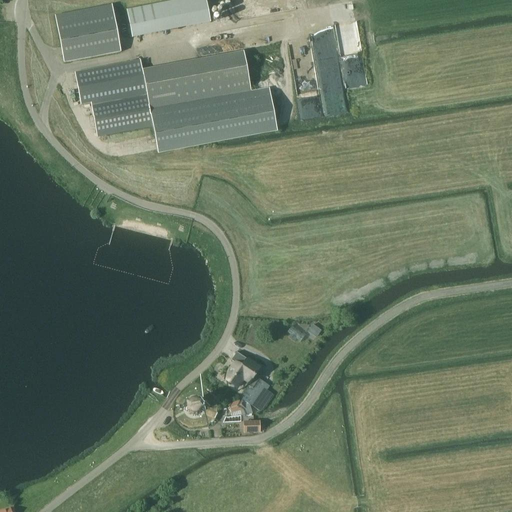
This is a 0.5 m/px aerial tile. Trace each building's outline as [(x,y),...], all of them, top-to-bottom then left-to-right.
[(207,0),(169,0),(127,7),(132,35),(211,22),(207,0)] [(112,7),(55,18),(64,63),(120,52),(112,7)] [(244,54),(142,73),(150,110),(251,91),(244,54)] [(81,105),(146,93),(140,61),(75,73),(81,105)] [(269,90),(150,112),(157,152),(276,129),(269,90)] [(147,94),(91,104),(97,137),(152,127),(147,94)] [(313,325),(307,332),(316,338),(321,331),(313,325)] [(236,362),(223,380),(236,389),(243,380),(250,385),(256,377),(261,369),(237,352),(231,359),(236,362)] [(256,376),(241,398),(255,408),(260,412),(273,395),(267,391),(270,386),(256,376)] [(202,410),(203,407),(202,403),(199,400),(196,398),(192,398),(188,400),(186,403),(185,407),(186,410),(188,413),(192,415),(196,415),(199,413),(202,410)] [(243,401),(229,405),(231,413),(240,411),(242,416),(252,414),(250,406),(249,405),(244,406),(243,401)] [(260,432),(259,422),(244,422),(244,433),(260,432)]
